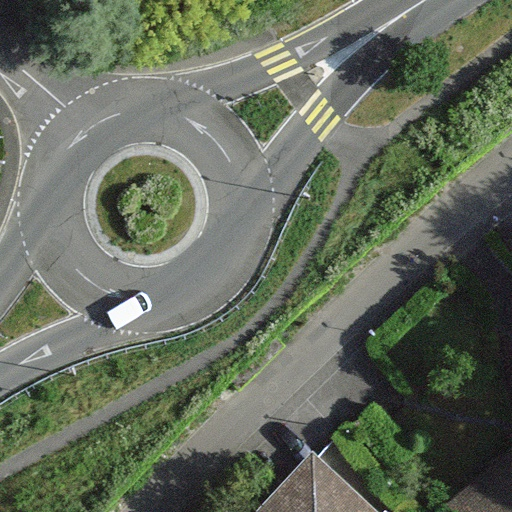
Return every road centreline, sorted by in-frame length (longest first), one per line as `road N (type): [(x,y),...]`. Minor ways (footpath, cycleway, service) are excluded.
road 1 (motorway): [(10,511),(91,416),(326,197),(511,42)]
road 2 (motorway): [(370,0),(141,193),(0,335)]
road 3 (residential): [(511,166),(282,372),(151,511)]
road 4 (primary): [(224,148),(183,117),(158,111),(132,111),(86,133),(59,169),(52,213),(80,274)]
road 5 (primary): [(80,274),(130,300),(186,293),(210,277),(240,230),(243,201),(224,148)]
road 6 (primary): [(224,148),(426,0)]
